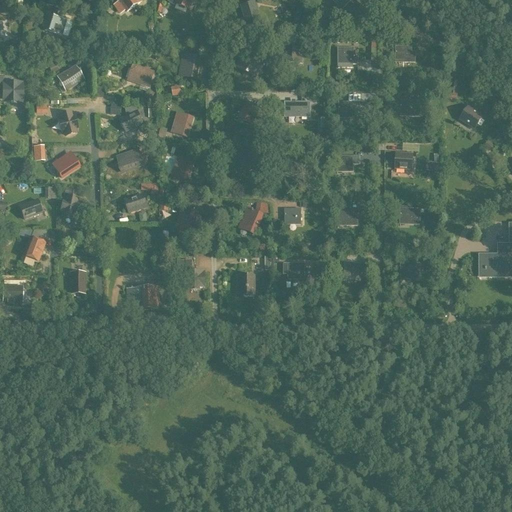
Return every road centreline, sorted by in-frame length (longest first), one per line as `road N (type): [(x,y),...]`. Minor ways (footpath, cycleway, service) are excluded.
road 1 (unclassified): [(0,329),(511,328)]
road 2 (track): [(253,336),(488,511)]
road 3 (track): [(216,329),(210,99),(272,94)]
road 4 (track): [(378,328),(381,70)]
road 5 (track): [(98,329),(94,104)]
